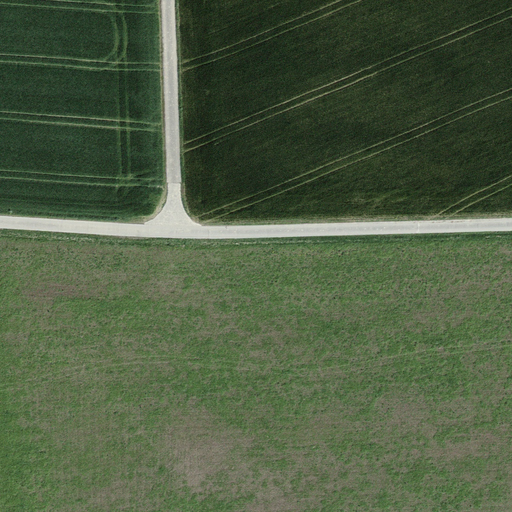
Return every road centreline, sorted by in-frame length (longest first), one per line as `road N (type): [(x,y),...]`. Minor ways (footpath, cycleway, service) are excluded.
road 1 (unclassified): [(511,223),(172,228)]
road 2 (unclassified): [(172,228),(169,0)]
road 3 (unclassified): [(172,228),(0,221)]
